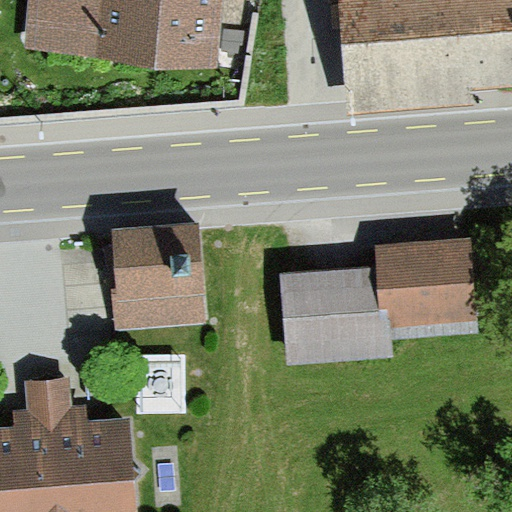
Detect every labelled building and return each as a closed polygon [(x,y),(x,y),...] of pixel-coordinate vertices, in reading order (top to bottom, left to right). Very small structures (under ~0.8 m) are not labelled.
[(29,0),(26,47),(219,63),(224,0),(29,0)] [(471,84),(511,80),(511,0),(340,0),(350,111),(473,98),(471,84)] [(116,329),(208,321),(199,216),(112,223),(116,279),(112,279),(116,329)] [(392,324),(480,317),(480,312),(475,241),(474,233),(375,240),(377,262),(380,303),(390,303),(392,324)] [(490,240),(475,241),(480,312),(495,311),(490,240)] [(289,360),(394,352),(393,337),(392,324),(390,303),(380,303),(377,262),(282,269),(289,360)] [(480,317),(392,324),(393,337),(481,330),(480,317)] [(0,511),(139,511),(132,413),(88,417),(87,402),(73,403),(71,374),(26,378),(28,407),(13,408),(14,422),(0,423),(0,511)]
